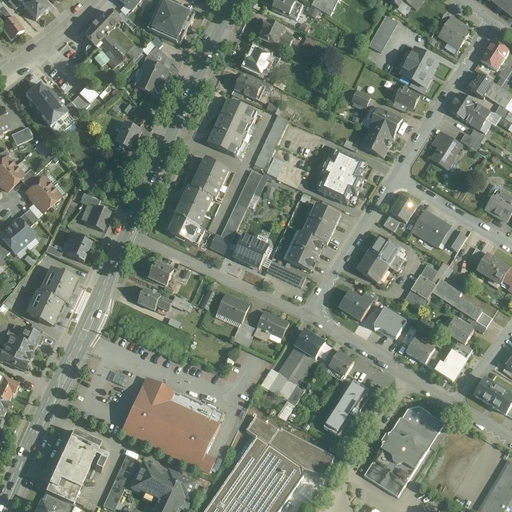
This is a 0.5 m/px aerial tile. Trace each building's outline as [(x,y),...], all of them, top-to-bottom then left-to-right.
[(18,3),(15,0),(11,0),(8,3),(16,11),(21,6),(18,3)] [(49,10),(39,0),(29,0),(28,1),(26,0),(21,0),(18,3),(21,6),(22,7),(35,22),(42,16),(45,17),(49,13),(48,11),(49,10)] [(118,0),(119,1),(119,0),(132,11),(132,12),(133,11),(134,10),(141,16),(151,4),(145,0),(118,0)] [(296,5),(284,0),(277,0),(273,11),(296,22),(301,13),(293,9),(296,5)] [(329,7),(316,0),(312,7),(325,14),(329,7)] [(393,0),(391,3),(399,9),(404,3),(416,12),(424,2),(421,0),(393,0)] [(511,0),(493,0),(491,2),(511,19),(511,0)] [(161,5),(150,28),(154,30),(152,33),(177,45),(191,14),(166,2),(165,6),(161,5)] [(13,19),(11,20),(0,5),(0,24),(2,27),(0,29),(11,43),(24,33),(13,19)] [(142,55),(115,29),(120,24),(111,15),(107,15),(99,24),(94,24),(89,29),(89,33),(86,37),(86,42),(93,49),(90,52),(90,57),(91,58),(76,74),(76,78),(87,89),(98,99),(99,100),(105,94),(107,96),(110,93),(108,90),(119,79),(125,73),(133,64),(133,65),(142,55)] [(144,23),(136,16),(133,20),(141,27),(144,23)] [(444,17),(437,28),(443,32),(450,21),(444,17)] [(386,18),(369,48),(382,55),(398,25),(386,18)] [(443,32),(439,38),(459,51),(471,33),(451,20),(450,21),(443,32)] [(137,29),(129,21),(125,25),(133,33),(137,29)] [(285,32),(267,23),(259,42),(266,45),(275,49),(277,50),(279,46),(289,50),(293,41),(283,37),(285,32)] [(317,44),(307,39),(304,44),(314,49),(317,44)] [(151,43),(143,52),(148,57),(157,49),(151,43)] [(493,43),(480,63),(497,73),(510,53),(493,43)] [(275,49),(266,45),(263,49),(273,54),(275,49)] [(167,59),(157,49),(148,57),(144,62),(151,65),(161,70),(162,70),(167,59)] [(273,54),(263,49),(261,54),(271,58),(276,60),(278,56),(273,54)] [(443,63),(415,49),(400,78),(412,84),(427,91),(428,92),(443,63)] [(261,54),(258,52),(253,62),(250,61),(246,70),(262,77),(264,73),(272,77),(275,69),(267,65),(271,58),(261,54)] [(161,70),(151,65),(139,90),(157,99),(169,73),(162,70),(161,70)] [(511,71),(506,67),(499,78),(506,82),(511,72),(511,71)] [(494,85),(480,76),(474,85),(474,84),(469,92),(484,101),(486,98),(494,85)] [(272,89),(247,78),(246,80),(242,79),(238,86),(238,85),(236,90),(236,92),(235,92),(244,96),(251,100),(251,99),(259,103),(265,90),(270,93),(272,89)] [(409,89),(424,96),(427,91),(412,84),(409,89)] [(511,99),(511,97),(494,85),(486,98),(500,107),(502,108),(505,103),(508,105),(511,99)] [(47,95),(40,86),(26,97),(50,129),(56,136),(63,131),(67,137),(77,129),(70,120),(67,116),(67,115),(64,110),(50,93),(47,95)] [(98,99),(87,89),(79,97),(90,107),(98,99)] [(420,98),(402,89),(395,103),(407,109),(413,112),(420,98)] [(244,96),(235,92),(236,92),(234,91),(232,96),(241,101),(244,96)] [(352,104),(367,111),(371,102),(356,95),(352,104)] [(491,115),(460,95),(454,104),(471,115),(472,113),(479,118),(486,122),(486,123),(491,115)] [(90,107),(79,97),(71,105),(79,114),(81,116),(90,107)] [(255,114),(229,102),(209,146),(234,158),(255,114)] [(407,109),(395,103),(393,109),(405,114),(407,109)] [(471,115),(454,104),(449,113),(480,132),(486,122),(479,118),(472,113),(471,115)] [(71,105),(64,110),(67,115),(67,116),(70,120),(79,114),(71,105)] [(502,108),(500,107),(495,115),(511,125),(511,115),(509,114),(509,113),(502,108)] [(370,133),(392,143),(402,121),(380,111),(370,133)] [(0,112),(0,140),(2,140),(0,137),(9,133),(0,112)] [(148,121),(139,112),(133,117),(142,127),(148,121)] [(277,117),(254,167),(265,172),(272,158),(285,131),(288,123),(277,117)] [(511,127),(501,120),(498,125),(508,132),(511,127)] [(142,133),(126,125),(116,145),(132,153),(142,133)] [(28,130),(11,137),(16,148),(33,141),(28,130)] [(487,140),(474,132),(470,138),(476,142),(481,145),(483,147),(487,140)] [(392,143),(370,133),(362,149),(384,160),(392,143)] [(462,147),(440,134),(434,144),(441,148),(432,162),(446,171),(452,161),(453,162),(462,147)] [(470,138),(465,135),(460,143),(471,150),(476,142),(470,138)] [(358,147),(347,142),(344,148),(356,154),(358,147)] [(476,142),(471,150),(476,153),(481,145),(476,142)] [(0,165),(1,166),(0,167),(0,183),(20,167),(9,152),(0,155),(0,165)] [(367,165),(338,152),(333,162),(329,161),(321,178),(325,180),(332,183),(334,178),(342,182),(343,177),(351,181),(353,176),(360,180),(360,179),(367,165)] [(278,179),(284,162),(273,158),(268,175),(278,179)] [(229,172),(205,161),(192,190),(213,200),(215,201),(229,172)] [(0,183),(0,185),(9,196),(26,183),(29,186),(40,177),(35,171),(28,177),(20,167),(0,183)] [(262,178),(252,173),(236,206),(247,211),(262,178)] [(332,183),(325,180),(318,194),(347,207),(352,197),(356,199),(365,181),(360,179),(360,180),(353,176),(351,181),(343,177),(342,182),(334,178),(332,183)] [(44,180),(26,195),(35,205),(52,190),(44,180)] [(272,200),(275,190),(269,188),(266,198),(272,200)] [(213,200),(192,190),(189,189),(176,218),(199,229),(213,200)] [(52,190),(35,205),(43,215),(61,200),(52,190)] [(511,216),(511,199),(500,192),(495,201),(493,199),(485,211),(494,217),(495,217),(507,224),(511,216)] [(100,203),(84,196),(80,205),(87,208),(94,210),(95,208),(98,210),(98,209),(100,203)] [(417,208),(402,199),(391,216),(406,225),(417,208)] [(236,206),(221,239),(231,244),(247,211),(236,206)] [(341,217),(317,206),(304,235),(324,245),(327,247),(341,217)] [(98,210),(95,208),(94,210),(87,208),(81,223),(88,225),(87,227),(103,234),(111,214),(98,209),(98,210)] [(38,223),(29,212),(24,216),(33,227),(38,223)] [(424,213),(418,223),(423,226),(429,216),(424,213)] [(33,227),(24,216),(18,221),(18,222),(19,221),(27,232),(33,227)] [(451,229),(429,216),(423,226),(418,223),(412,233),(439,250),(439,249),(451,230),(451,229)] [(176,218),(172,226),(174,226),(170,235),(176,238),(176,240),(184,244),(185,242),(198,248),(205,232),(199,229),(176,218)] [(400,225),(389,218),(384,228),(394,234),(400,225)] [(27,232),(19,221),(18,222),(9,230),(24,248),(34,240),(27,232)] [(24,248),(9,230),(0,237),(0,239),(3,243),(12,253),(14,257),(24,248)] [(467,239),(455,232),(446,247),(457,255),(467,239)] [(324,245),(304,235),(301,234),(287,263),(311,274),(324,245)] [(84,241),(71,235),(68,243),(71,245),(66,256),(78,262),(78,263),(83,265),(86,259),(85,259),(91,246),(84,242),(84,241)] [(221,239),(218,237),(212,250),(225,256),(231,244),(221,239)] [(255,243),(244,237),(233,259),(259,271),(269,249),(265,247),(267,241),(258,237),(255,243)] [(399,251),(380,239),(369,256),(388,268),(394,258),(399,251)] [(12,253),(3,243),(0,244),(0,250),(6,258),(12,253)] [(63,254),(49,247),(45,254),(59,261),(63,254)] [(487,257),(476,250),(470,260),(480,267),(487,257)] [(25,261),(32,268),(36,263),(29,256),(25,261)] [(388,268),(369,256),(358,273),(377,285),(388,268)] [(511,271),(487,256),(487,257),(480,267),(477,272),(501,287),(511,271)] [(403,263),(394,258),(388,268),(396,273),(403,263)] [(306,278),(271,262),(266,273),(301,289),(306,278)] [(173,271),(157,264),(156,264),(154,265),(152,269),(153,271),(150,279),(166,287),(167,284),(171,276),(173,277),(175,275),(172,274),(173,271)] [(427,267),(416,285),(432,295),(437,288),(431,284),(438,274),(427,267)] [(511,268),(511,271),(501,287),(511,293),(511,268)] [(76,281),(62,275),(61,276),(51,271),(41,294),(38,293),(65,305),(76,281)] [(180,285),(171,281),(169,285),(167,284),(166,287),(165,290),(176,294),(180,285)] [(482,314),(459,299),(462,295),(441,281),(437,288),(432,295),(473,321),(476,323),(482,314)] [(416,285),(404,303),(415,310),(422,299),(427,302),(432,295),(416,285)] [(161,298),(145,290),(138,305),(154,313),(157,308),(168,313),(171,307),(173,303),(161,298)] [(379,299),(367,292),(364,297),(374,303),(373,303),(375,304),(379,299)] [(65,305),(38,293),(27,316),(37,321),(37,322),(51,328),(62,304),(65,306),(65,305)] [(362,301),(350,294),(341,307),(352,315),(351,317),(361,323),(373,303),(374,303),(364,297),(362,301)] [(241,304),(226,296),(217,314),(241,325),(250,307),(242,303),(241,304)] [(186,303),(175,298),(173,303),(171,307),(182,312),(186,303)] [(212,300),(207,298),(202,309),(206,311),(212,300)] [(289,325),(264,314),(257,329),(258,329),(254,337),(266,342),(269,334),(282,340),(289,325)] [(407,323),(392,314),(381,332),(396,341),(397,340),(396,340),(407,323)] [(492,320),(482,314),(476,323),(486,330),(492,320)] [(180,324),(171,320),(168,326),(177,330),(180,324)] [(474,332),(455,320),(445,335),(459,344),(465,347),(474,332)] [(476,323),(473,321),(469,327),(483,335),(486,330),(476,323)] [(407,323),(396,340),(397,340),(402,343),(403,342),(411,329),(412,327),(407,323)] [(244,325),(235,343),(241,345),(244,338),(249,328),(244,325)] [(43,334),(32,327),(29,333),(41,338),(43,334)] [(255,330),(249,328),(244,338),(250,340),(255,330)] [(411,329),(403,342),(408,346),(417,332),(411,329)] [(29,333),(23,330),(19,337),(9,332),(6,337),(10,339),(35,351),(37,347),(40,348),(44,340),(41,338),(29,333)] [(325,346),(305,333),(295,348),(315,361),(316,361),(325,346)] [(387,342),(375,334),(371,340),(383,348),(387,342)] [(250,340),(244,338),(241,345),(246,348),(250,340)] [(35,351),(10,339),(3,354),(0,359),(0,362),(24,374),(28,366),(26,365),(28,362),(30,363),(32,362),(33,360),(32,357),(35,351)] [(435,352),(416,339),(406,355),(425,367),(426,367),(431,359),(435,352)] [(444,367),(431,359),(426,367),(452,383),(472,352),(465,347),(459,344),(448,360),(444,367)] [(315,361),(296,348),(279,375),(298,388),(315,361)] [(339,354),(332,350),(321,368),(328,373),(330,369),(329,369),(339,354)] [(448,360),(435,352),(431,359),(444,367),(448,360)] [(354,364),(339,354),(329,369),(344,378),(345,379),(346,376),(352,367),(354,364)] [(358,370),(352,367),(346,376),(352,380),(358,370)] [(279,375),(278,375),(268,392),(295,409),(304,394),(298,389),(298,388),(279,375)] [(345,379),(344,378),(312,427),(338,444),(371,392),(352,380),(346,376),(345,379)] [(18,388),(2,380),(0,384),(0,402),(7,406),(12,396),(14,397),(18,388)] [(511,397),(485,382),(475,398),(506,417),(511,407),(511,397)] [(153,395),(149,393),(150,391),(143,388),(142,390),(141,390),(120,435),(210,476),(215,466),(204,461),(220,426),(196,415),(200,407),(200,406),(167,391),(160,388),(155,390),(153,395)] [(7,406),(0,402),(0,410),(6,413),(9,407),(7,406)] [(401,421),(391,437),(391,436),(389,437),(388,438),(389,439),(389,440),(385,446),(383,446),(382,447),(383,449),(379,455),(364,478),(398,499),(430,450),(438,436),(445,426),(428,415),(428,416),(419,410),(409,412),(403,421),(401,421)] [(247,430),(256,435),(206,511),(275,511),(304,467),(329,483),(341,465),(259,412),(247,430)] [(101,446),(73,434),(45,496),(47,497),(72,509),(76,501),(75,501),(94,459),(99,462),(94,472),(100,475),(107,460),(96,455),(97,453),(101,446)] [(438,436),(430,450),(435,453),(444,439),(438,436)] [(137,463),(126,458),(123,463),(134,468),(137,463)] [(511,464),(508,462),(499,477),(511,484),(511,464)] [(134,468),(123,463),(121,468),(132,473),(134,468)] [(177,481),(168,477),(168,476),(142,465),(136,478),(137,479),(131,491),(138,495),(139,493),(159,502),(154,511),(180,511),(186,500),(189,502),(197,486),(179,477),(177,481)] [(132,473),(121,468),(119,473),(130,478),(132,473)] [(130,478),(119,473),(116,478),(127,483),(130,478)] [(511,511),(511,484),(499,477),(478,511),(511,511)] [(127,483),(116,478),(114,483),(125,488),(127,483)] [(125,488),(114,483),(112,488),(123,494),(125,488)] [(123,494),(112,488),(109,493),(120,499),(123,494)] [(120,499),(109,493),(107,499),(118,504),(120,499)] [(72,509),(47,497),(43,506),(40,505),(37,511),(73,511),(74,510),(72,509)] [(118,504),(107,499),(105,504),(116,509),(118,504)]
